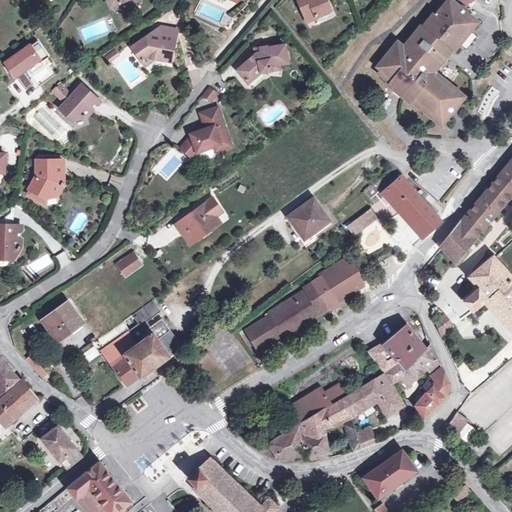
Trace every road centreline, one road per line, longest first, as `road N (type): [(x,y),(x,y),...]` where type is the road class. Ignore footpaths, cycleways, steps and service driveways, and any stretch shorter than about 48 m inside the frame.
road 1 (track): [(432,144),(414,154),(376,150),(349,163),(227,254),(201,301),(178,321),(158,300)]
road 2 (residential): [(221,63),(139,155),(113,229),(58,278),(0,314)]
road 3 (unclassified): [(196,412),(400,291)]
road 4 (tertiary): [(427,436),(308,474),(273,467),(228,438)]
road 5 (unclassified): [(400,291),(408,270),(511,142)]
road 6 (residential): [(427,436),(455,397),(454,376),(425,308),(400,291)]
road 7 (residential): [(105,446),(148,498),(228,438)]
road 8 (residential): [(105,446),(0,341)]
